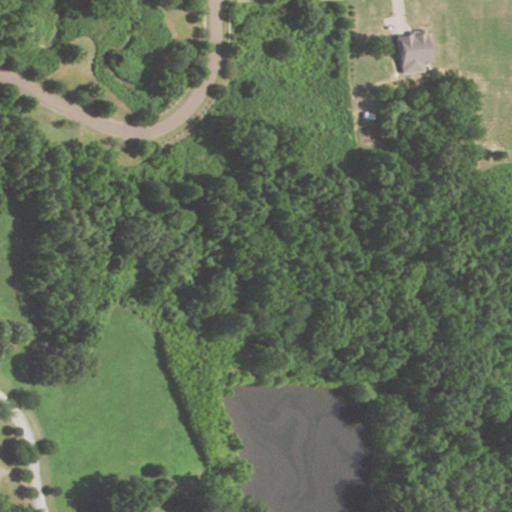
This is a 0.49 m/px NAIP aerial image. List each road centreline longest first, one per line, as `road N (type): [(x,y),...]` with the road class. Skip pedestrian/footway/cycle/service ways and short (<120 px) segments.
road 1 (residential): [(214,0),(213,47),(199,92),(182,114),(150,132),(87,120),(0,76)]
road 2 (residential): [(0,396),(25,427),(41,511)]
